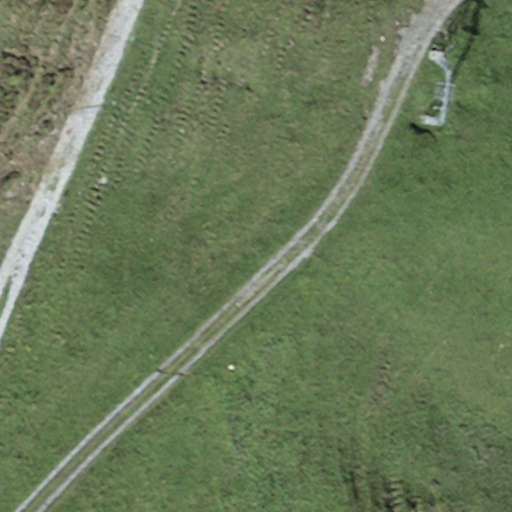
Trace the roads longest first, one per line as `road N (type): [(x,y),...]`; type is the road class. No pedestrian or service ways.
road 1 (track): [(39,511),(328,216),(419,40),(457,0)]
road 2 (track): [(139,0),(0,329)]
